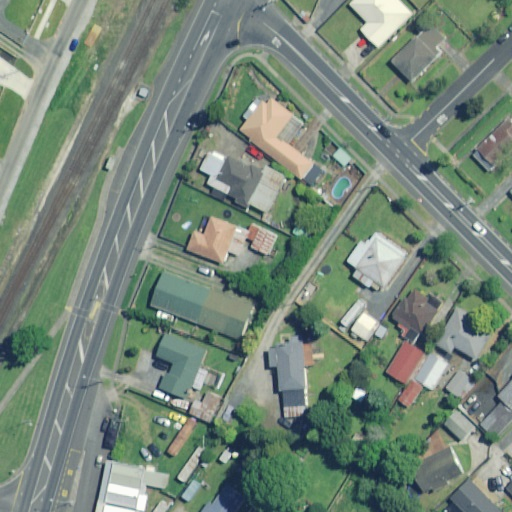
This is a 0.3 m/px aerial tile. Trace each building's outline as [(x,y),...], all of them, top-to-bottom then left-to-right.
[(413,14),(398,0),(355,0),(351,4),(369,23),(362,30),(379,47),(413,14)] [(445,40),(430,25),(392,62),(412,82),(439,55),(435,50),(445,40)] [(267,107),(257,100),(245,116),(250,120),(241,132),(302,179),(314,164),(290,145),(306,125),(294,116),(273,99),(267,107)] [(511,122),(510,120),(474,155),(491,171),(511,150),(511,122)] [(351,160),(340,149),(334,156),(345,167),(351,160)] [(226,160),(221,158),(208,184),(239,199),(237,202),(249,208),(251,204),(268,213),(286,176),(267,167),(265,172),(264,173),(228,155),(226,160)] [(255,242),(252,248),(270,255),(278,236),(260,229),(252,225),(249,231),(207,215),(200,233),(196,231),(189,250),(224,263),(229,251),(240,255),(246,239),(248,239),(255,242)] [(408,255),(378,234),(369,246),(363,242),(349,261),(360,269),(355,276),(380,294),(408,255)] [(254,306),(165,272),(152,306),(241,340),(254,306)] [(442,307),(415,290),(407,303),(401,299),(390,317),(422,337),(442,307)] [(474,316),(458,308),(438,346),(452,353),(455,347),(477,359),(491,333),(471,322),(474,316)] [(374,333),(380,324),(365,313),(353,330),(368,341),(374,333)] [(207,350),(165,334),(157,356),(169,361),(158,388),(187,399),(207,350)] [(313,366),(312,337),(290,337),(290,348),(270,349),(271,367),(281,367),(283,407),(306,406),(304,366),(313,366)] [(398,401),(410,407),(423,384),(433,390),(448,363),(426,350),(425,353),(405,342),(387,373),(407,384),(398,401)] [(470,379),(459,372),(447,389),(458,397),(470,379)] [(511,383),(499,397),(511,408),(511,383)] [(367,394),(357,388),(352,397),(361,403),(367,394)] [(222,399),(205,391),(194,415),(211,423),(222,399)] [(511,419),(511,415),(498,403),(480,424),(495,438),(511,419)] [(475,429),(460,413),(447,425),(462,441),(475,429)] [(463,475),(450,449),(412,467),(424,494),(463,475)] [(141,511),(142,511),(144,511),(147,495),(145,495),(147,484),(162,487),(165,472),(107,461),(98,511),(141,511)] [(501,511),(469,481),(451,500),(463,511),(501,511)] [(199,487),(193,482),(182,497),(189,501),(199,487)] [(234,511),(244,498),(225,486),(215,501),(211,498),(201,511),(234,511)] [(163,511),(168,507),(162,502),(154,511),(163,511)]
